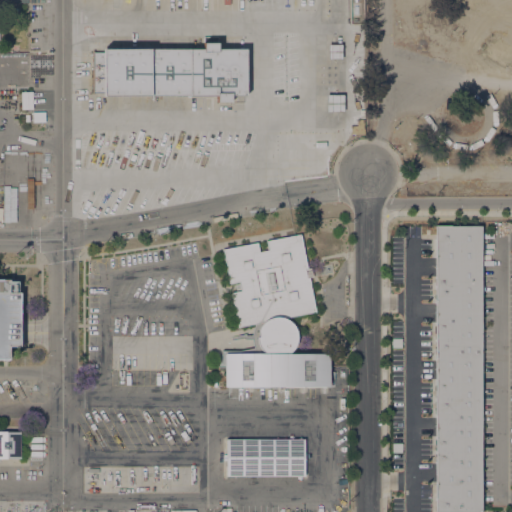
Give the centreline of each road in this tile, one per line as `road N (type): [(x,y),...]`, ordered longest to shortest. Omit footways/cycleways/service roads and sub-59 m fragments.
road 1 (residential): [(368,188),(81,234),(0,239)]
road 2 (residential): [(366,511),(368,188)]
